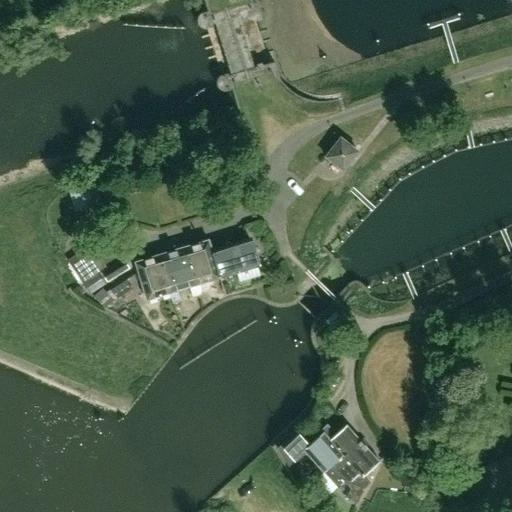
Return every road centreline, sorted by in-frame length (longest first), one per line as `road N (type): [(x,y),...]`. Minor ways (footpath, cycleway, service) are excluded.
road 1 (unclassified): [(511,275),(360,336),(350,395),(381,457)]
road 2 (unclassified): [(272,181),(281,157),(306,132),(511,60)]
road 3 (unclassified): [(127,247),(244,214),(272,181)]
